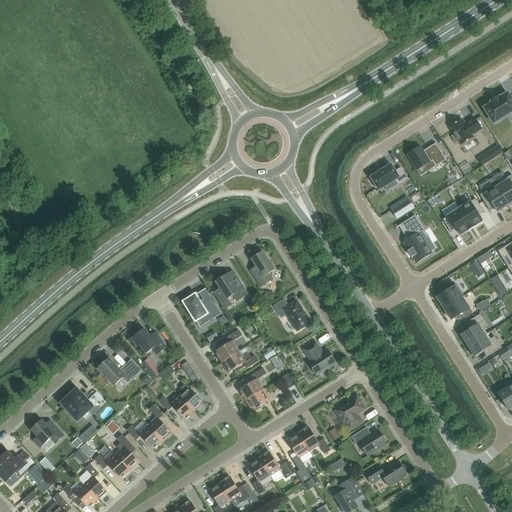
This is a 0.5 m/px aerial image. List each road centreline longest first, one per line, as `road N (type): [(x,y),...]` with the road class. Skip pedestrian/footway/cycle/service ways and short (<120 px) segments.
road 1 (residential): [(412,288),(356,198),(358,168),(511,65)]
road 2 (residential): [(362,370),(272,231),(172,286)]
road 3 (residential): [(0,433),(157,296)]
road 4 (unclassified): [(469,471),(370,314)]
road 5 (secondary): [(0,342),(141,226)]
road 6 (residential): [(507,438),(412,288)]
road 7 (secondary): [(358,88),(498,0)]
road 8 (residential): [(112,511),(229,409)]
road 9 (residential): [(439,490),(362,370)]
road 10 (residential): [(229,409),(157,296)]
road 11 (residential): [(249,441),(362,370)]
road 12 (residential): [(138,511),(249,441)]
